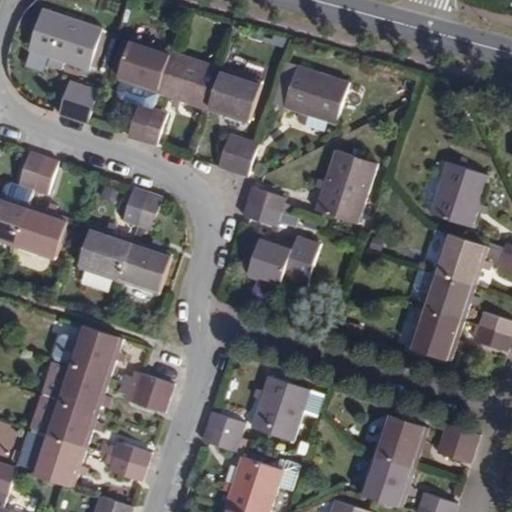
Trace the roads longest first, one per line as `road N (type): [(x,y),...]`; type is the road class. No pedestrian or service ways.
road 1 (residential): [(197,316),(194,290),(213,222),(209,200),(154,159),(13,117),(0,90)]
road 2 (residential): [(506,416),(197,316)]
road 3 (residential): [(157,511),(198,388),(197,316)]
